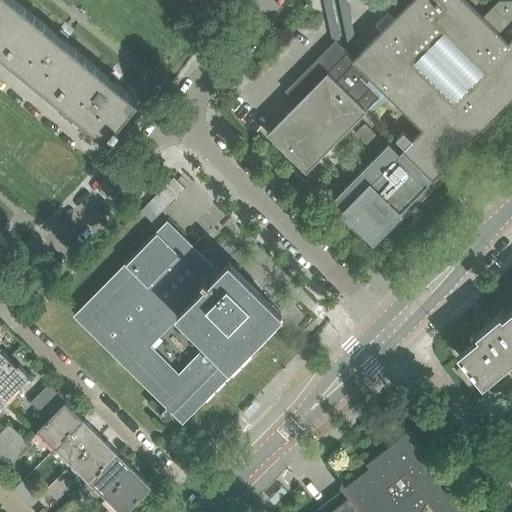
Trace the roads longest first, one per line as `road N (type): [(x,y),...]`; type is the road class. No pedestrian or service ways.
road 1 (residential): [(383,320),(178,119)]
road 2 (residential): [(178,119),(0,297)]
road 3 (residential): [(172,480),(0,308)]
road 4 (residential): [(511,488),(396,336)]
road 5 (residential): [(269,0),(178,119)]
road 6 (residential): [(207,511),(311,409)]
